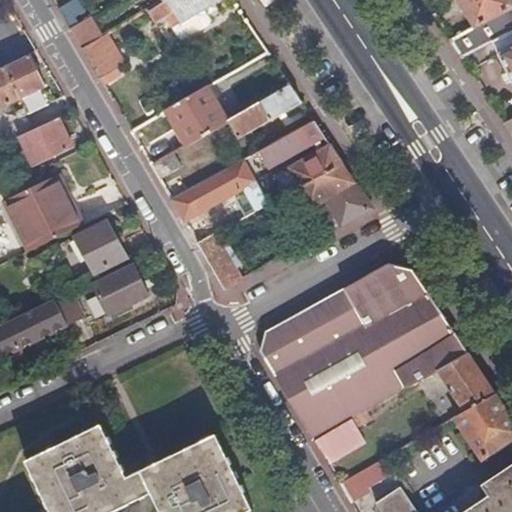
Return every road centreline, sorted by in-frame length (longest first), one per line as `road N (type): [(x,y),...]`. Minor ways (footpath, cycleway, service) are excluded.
road 1 (residential): [(29,0),(215,316)]
road 2 (residential): [(459,188),(244,310),(215,316)]
road 3 (residential): [(215,316),(0,420)]
road 4 (primary): [(459,188),(333,0)]
road 5 (residential): [(215,316),(328,511)]
